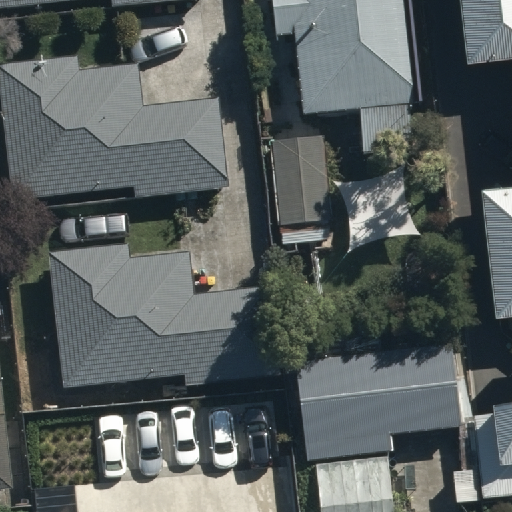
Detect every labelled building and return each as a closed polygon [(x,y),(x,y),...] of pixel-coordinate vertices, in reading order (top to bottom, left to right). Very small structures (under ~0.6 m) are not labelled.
[(0,0),(0,12),(101,0),(0,0)] [(394,0),(266,0),(271,41),(291,39),(301,125),(408,112),(394,0)] [(511,0),(456,0),(464,66),(511,59),(511,189),(481,193),(496,320),(511,318),(511,0)] [(66,64),(0,72),(0,175),(4,206),(127,191),(128,205),(225,193),(215,105),(132,115),(127,75),(69,83),(66,64)] [(332,240),(323,136),(271,141),(280,245),(332,240)] [(115,248),(37,257),(53,395),(178,381),(179,393),(273,382),(272,370),(263,289),(182,298),(178,258),(117,265),(115,248)] [(445,341),(291,360),(304,461),(385,451),(382,433),(455,424),(445,341)] [(511,398),(492,400),(493,411),(473,413),(478,467),(453,469),(456,502),(511,497),(511,398)] [(397,511),(392,461),(317,469),(321,511),(397,511)]
